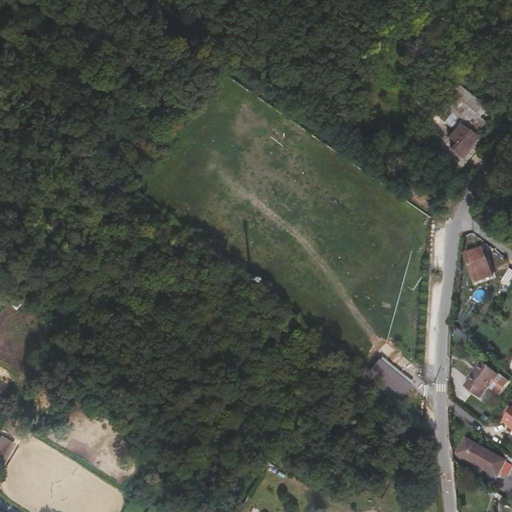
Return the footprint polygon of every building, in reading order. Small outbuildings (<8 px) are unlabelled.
[(446,125),(436,140),(446,148),(442,154),(452,162),(468,141),(478,127),(470,121),(477,111),(443,85),(432,101),(442,109),(436,117),(446,125)] [(492,276),(482,247),(465,253),(475,282),(492,276)] [(511,282),(511,270),(510,269),(502,281),(509,287),(511,282)] [(451,321),(449,328),(451,330),(470,344),(474,339),(451,321)] [(367,373),(400,400),(411,386),(379,358),(367,373)] [(499,375),(482,362),(468,380),(470,381),(465,387),(481,399),(499,375)] [(511,406),(502,419),(510,426),(509,428),(511,430),(511,406)] [(0,445),(4,448),(0,453),(0,464),(3,466),(16,445),(3,438),(0,442),(0,445)] [(505,461),(465,439),(457,453),(497,475),(505,461)]
